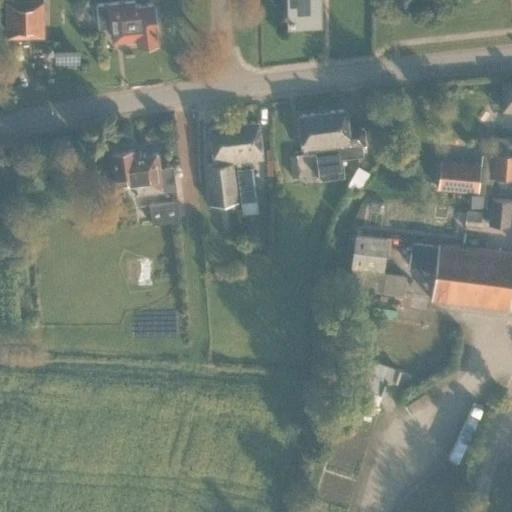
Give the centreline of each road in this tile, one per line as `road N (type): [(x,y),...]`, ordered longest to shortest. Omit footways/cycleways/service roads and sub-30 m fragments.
road 1 (tertiary): [(221,88),(511,54)]
road 2 (tertiary): [(0,124),(221,88)]
